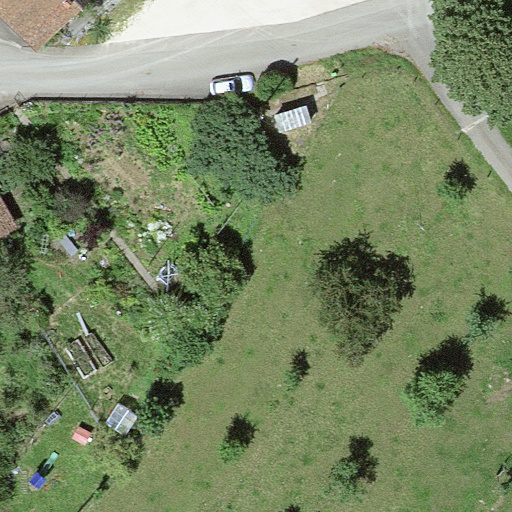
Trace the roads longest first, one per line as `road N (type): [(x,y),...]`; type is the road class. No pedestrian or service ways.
road 1 (unclassified): [(458,0),(209,64),(57,76),(0,68)]
road 2 (track): [(511,172),(399,19)]
